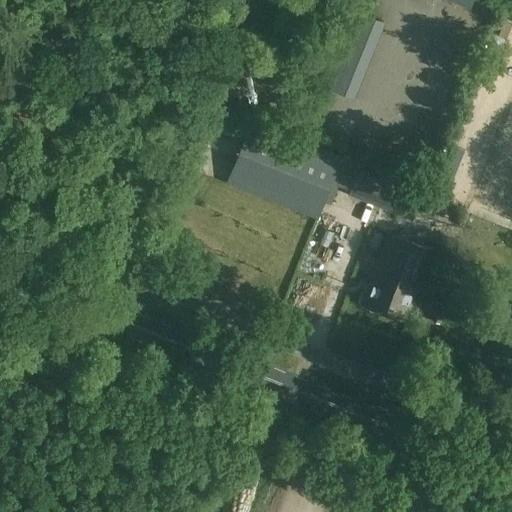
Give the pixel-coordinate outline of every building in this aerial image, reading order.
[(449,0),(471,9),(473,0),(449,0)] [(355,96),(386,19),(338,1),(307,77),(355,96)] [(319,218),(343,155),(251,120),(226,182),(319,218)] [(348,194),(412,219),(422,194),(358,169),(348,194)] [(324,256),(332,235),(218,193),(209,217),(221,221),(216,234),(227,239),(230,231),(242,235),(244,230),(287,245),(292,233),(316,242),(312,252),(324,256)] [(362,302),(406,319),(433,250),(389,233),(362,302)]
